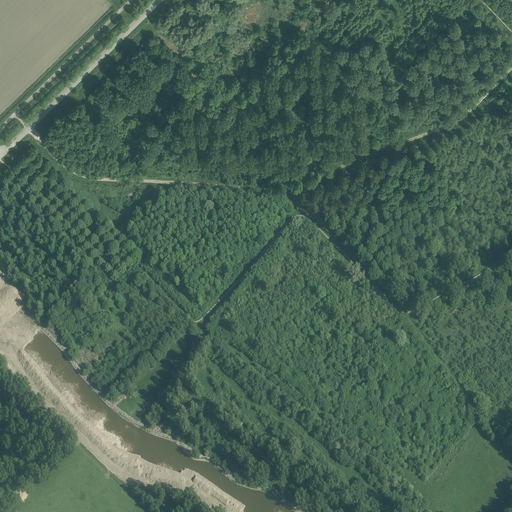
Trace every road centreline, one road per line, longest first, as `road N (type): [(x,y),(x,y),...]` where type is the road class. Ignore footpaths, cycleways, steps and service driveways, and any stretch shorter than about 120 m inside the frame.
road 1 (track): [(511,67),(453,123),(281,189),(84,177),(14,114)]
road 2 (tertiary): [(0,155),(158,0)]
